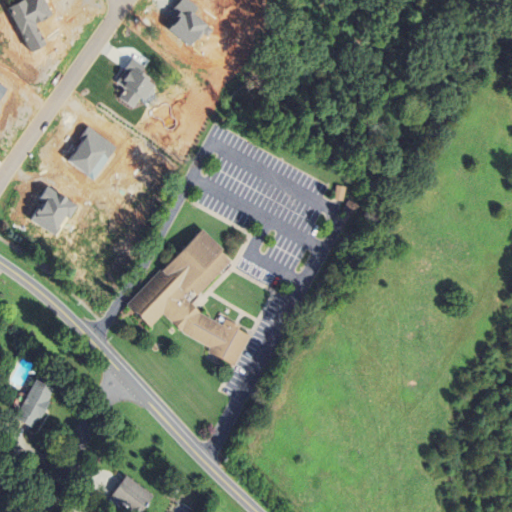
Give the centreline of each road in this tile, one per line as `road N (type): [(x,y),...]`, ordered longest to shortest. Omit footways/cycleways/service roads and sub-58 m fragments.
road 1 (residential): [(0,180),(125,0)]
road 2 (tertiary): [(85,336),(218,476)]
road 3 (residential): [(39,511),(118,369)]
